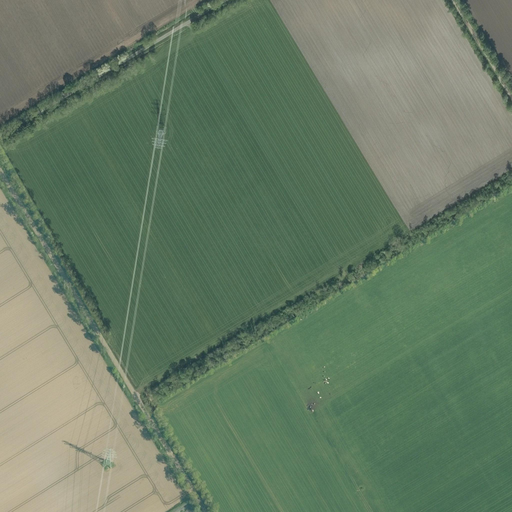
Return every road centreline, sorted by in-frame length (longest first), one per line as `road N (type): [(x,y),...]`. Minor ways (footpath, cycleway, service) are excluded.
road 1 (unclassified): [(204,511),(0,171)]
road 2 (unclassified): [(0,136),(225,0)]
